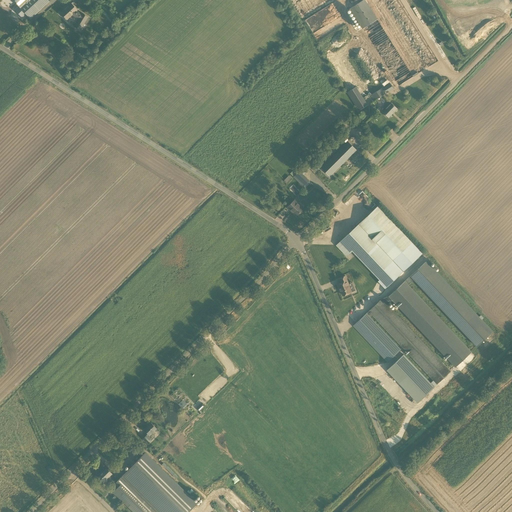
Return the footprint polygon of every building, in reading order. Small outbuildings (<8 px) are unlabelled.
[(48,0),(12,0),(18,6),(15,10),(22,17),(26,14),(30,19),(49,1),(48,0)] [(296,0),(304,14),(330,0),(296,0)] [(349,9),(396,82),(399,86),(413,77),(412,76),(417,72),(418,74),(438,61),(399,0),(363,0),(349,9)] [(71,15),(78,19),(73,27),(79,31),(81,27),(83,24),(85,25),(89,19),(87,18),(81,14),(75,11),(76,10),(72,5),(69,3),(69,2),(65,6),(67,7),(64,10),(60,13),(67,19),(71,15)] [(102,9),(100,11),(110,22),(112,20),(102,9)] [(335,19),(313,33),(319,41),(340,27),(335,19)] [(375,101),(376,100),(381,97),(386,94),(383,90),(382,88),(371,95),(375,101)] [(354,103),(356,106),(359,110),(367,105),(365,101),(363,98),(354,103)] [(383,106),(385,108),(382,111),(385,113),(385,115),(386,116),(388,116),(389,117),(397,109),(388,100),(383,106)] [(348,142),(348,141),(321,169),(329,177),(356,150),(356,149),(354,151),(347,143),(348,142)] [(309,181),(299,171),(294,177),(303,187),(309,181)] [(304,209),(295,200),(288,207),(293,212),(293,213),(296,216),(304,209)] [(378,281),(385,289),(422,253),(415,246),(412,243),(377,206),(336,245),(346,256),(352,251),(379,280),(378,281)] [(426,261),(405,281),(407,284),(413,278),(477,346),(493,332),(426,261)] [(352,292),(345,276),(340,278),(341,283),(337,285),(339,289),(340,289),(343,296),(352,292)] [(392,299),(455,367),(471,352),(407,284),(405,281),(389,296),(382,299),(385,302),(392,299)] [(382,299),(369,311),(367,313),(370,317),(372,315),(433,380),(437,384),(450,372),(385,302),(382,299)] [(367,313),(366,313),(353,325),(388,362),(401,350),(370,317),(367,313)] [(404,354),(387,370),(417,402),(437,384),(433,380),(431,383),(404,354)] [(148,444),(155,437),(155,434),(153,432),(157,428),(151,423),(144,430),(148,434),(146,436),(143,439),(148,444)] [(188,511),(197,504),(145,452),(118,480),(106,468),(97,478),(103,483),(108,478),(114,484),(113,484),(117,488),(113,492),(134,511),(188,511)]
